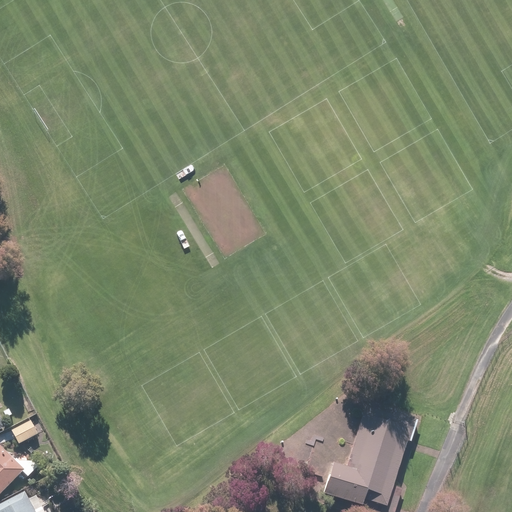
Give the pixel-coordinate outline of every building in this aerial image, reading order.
[(472,300),(488,287),(482,280),(466,293),(472,300)] [(333,464),(323,494),(379,511),(396,511),(404,487),(393,483),(415,416),(367,401),(346,468),(333,464)] [(13,430),(21,443),(39,433),(31,420),(13,430)] [(0,495),(23,471),(30,477),(39,468),(23,453),(15,461),(0,446),(0,495)] [(36,511),(43,508),(37,496),(30,500),(25,492),(0,504),(0,511),(36,511)]
